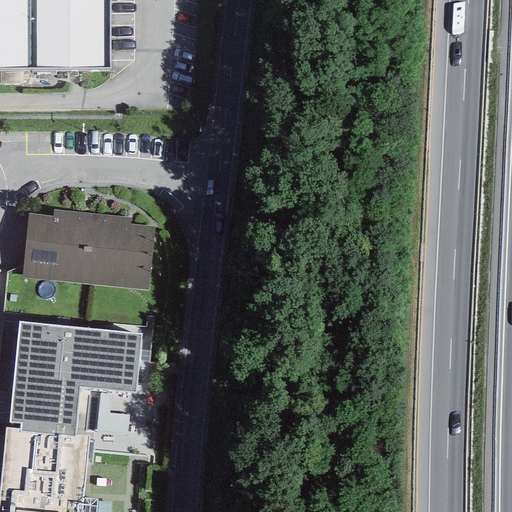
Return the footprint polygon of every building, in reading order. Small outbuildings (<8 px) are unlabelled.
[(0,0),(0,70),(104,70),(103,0),(0,0)] [(28,213),(22,277),(148,289),(154,225),(130,223),(130,216),(53,209),(53,216),(28,213)] [(20,420),(19,426),(76,431),(80,384),(136,389),(141,330),(18,318),(9,419),(20,420)] [(117,430),(130,432),(132,411),(112,409),(114,389),(85,386),(80,430),(95,432),(94,446),(115,448),(117,430)] [(0,485),(0,511),(78,511),(86,432),(76,431),(19,426),(6,425),(0,485)]
